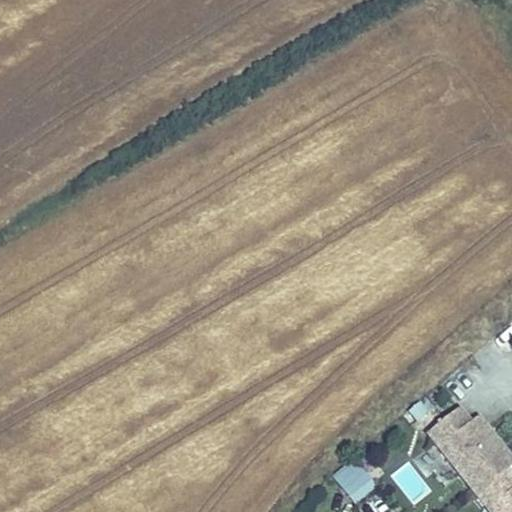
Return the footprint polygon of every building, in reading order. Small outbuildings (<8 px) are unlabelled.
[(455,414),(424,439),(461,484),(470,477),(484,495),(507,477),(511,472),(511,468),(482,432),(475,438),(467,428),(455,414)] [(482,432),(474,422),(467,428),(475,438),(482,432)] [(355,505),(377,487),(352,457),(330,476),(355,505)] [(470,477),(461,484),(476,502),(484,495),(470,477)] [(484,495),(476,502),(483,511),(511,511),(511,483),(507,477),(484,495)]
